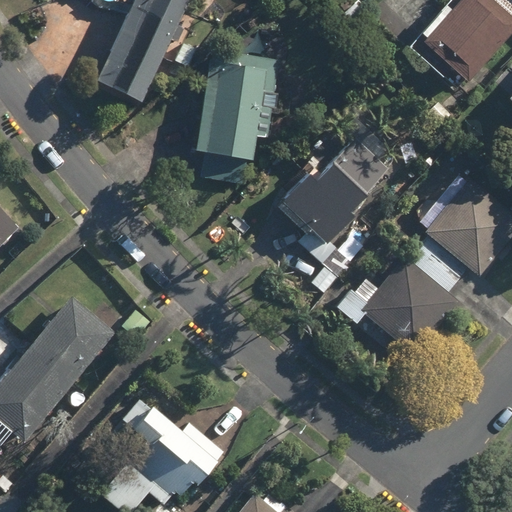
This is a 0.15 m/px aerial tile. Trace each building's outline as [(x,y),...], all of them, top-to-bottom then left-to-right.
[(125,0),(85,88),(132,109),(163,41),(172,45),(178,31),(170,27),(181,0),(125,0)] [(511,26),(511,0),(451,0),(404,50),(448,93),(511,26)] [(272,63),(204,52),(187,155),(200,157),(196,180),(229,186),(233,161),(244,163),(248,141),(259,143),(272,63)] [(511,86),(497,103),(511,116),(511,86)] [(320,174),(309,165),(270,211),(298,235),(292,242),(318,265),(304,281),(321,295),(348,264),(323,242),(395,159),(347,117),(334,133),(346,143),(320,174)] [(351,294),(344,288),(327,307),(350,327),(359,317),(375,331),(370,336),(383,348),(389,341),(408,358),(454,304),(444,294),(463,272),(472,279),(511,232),(511,222),(455,174),(416,221),(423,227),(419,232),(423,236),(402,261),(399,259),(372,291),(361,282),(351,294)] [(0,244),(12,233),(0,220),(0,244)] [(103,337),(60,303),(0,377),(0,437),(2,435),(15,446),(103,337)] [(175,437),(133,402),(98,444),(123,464),(96,498),(113,511),(126,511),(141,494),(156,507),(169,492),(175,497),(183,488),(187,492),(219,453),(185,425),(175,437)] [(259,503),(247,494),(233,511),(288,511),(265,495),(259,503)]
